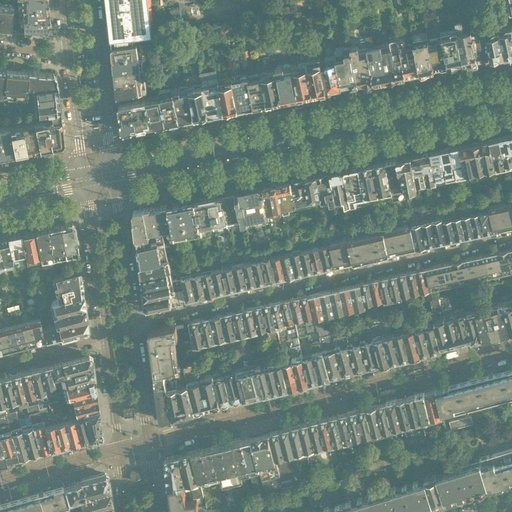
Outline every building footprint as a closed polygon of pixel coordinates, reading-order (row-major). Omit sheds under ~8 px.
[(153,31),(149,0),(106,0),(112,44),(134,41),(133,33),(153,31)] [(0,27),(9,28),(12,4),(8,3),(2,3),(0,19),(0,27)] [(48,6),(18,6),(18,18),(20,18),(49,18),(48,6)] [(172,27),(182,25),(180,8),(170,10),(172,10),(173,18),(171,18),(172,27)] [(49,18),(20,18),(20,29),(47,32),(50,29),(49,18)] [(455,22),(456,27),(463,62),(477,59),(471,31),(471,29),(464,30),(462,21),(455,22)] [(507,28),(499,30),(504,54),(511,52),(511,24),(506,25),(507,28)] [(441,30),(442,39),(448,65),(463,62),(456,27),(441,30)] [(499,28),(485,30),(486,33),(491,56),(504,54),(499,30),(499,28)] [(478,34),(477,30),(471,31),(477,59),(491,56),(486,33),(478,34)] [(422,34),(413,35),(413,36),(420,71),(434,68),(428,39),(427,36),(422,36),(422,34)] [(381,42),(383,52),(388,77),(406,74),(398,37),(398,36),(389,38),(390,40),(387,39),(383,40),(381,42)] [(405,36),(398,37),(406,74),(420,71),(413,36),(405,38),(405,36)] [(437,37),(428,39),(434,68),(448,65),(442,39),(438,39),(437,37)] [(134,41),(112,44),(113,58),(142,54),(140,41),(134,42),(134,41)] [(374,80),(368,47),(367,46),(359,48),(358,45),(351,46),(359,83),(374,80)] [(359,83),(351,46),(344,48),(345,52),(336,54),(342,85),(343,85),(344,86),(345,86),(346,86),(347,86),(348,85),(349,85),(350,84),(350,83),(351,85),(359,83)] [(375,53),(374,46),(371,46),(368,47),(374,80),(388,77),(383,52),(375,53)] [(142,54),(113,58),(115,69),(144,66),(142,54)] [(342,85),(336,54),(325,56),(325,59),(320,60),(326,90),(331,89),(331,87),(332,87),(333,87),(334,88),(335,88),(336,88),(337,88),(338,87),(339,86),(340,86),(340,85),(341,85),(342,85)] [(320,57),(306,60),(313,92),(326,90),(320,60),(320,57)] [(306,60),(292,63),(299,95),(313,92),(306,60)] [(275,67),(281,99),(299,95),(292,63),(275,67)] [(144,66),(115,69),(116,82),(146,77),(144,66)] [(13,99),(16,68),(5,67),(3,93),(9,94),(9,99),(13,99)] [(261,70),(262,76),(268,101),(281,99),(275,67),(261,70)] [(26,85),(27,69),(16,68),(13,99),(18,99),(18,95),(25,95),(25,94),(25,89),(26,85)] [(40,87),(40,71),(27,69),(26,85),(32,86),(32,88),(40,87)] [(57,85),(55,75),(52,72),(40,71),(40,87),(57,85)] [(248,72),(232,76),(238,107),(254,104),(249,76),(248,72)] [(257,74),(249,76),(254,104),(268,101),(262,76),(258,76),(257,74)] [(232,76),(218,78),(225,110),(238,107),(232,76)] [(146,77),(116,82),(117,94),(122,93),(128,92),(148,89),(146,77)] [(225,110),(218,78),(203,81),(209,113),(225,110)] [(209,113),(203,81),(189,84),(196,116),(209,113)] [(174,87),(174,91),(180,119),(196,116),(189,84),(174,87)] [(40,87),(32,88),(25,89),(25,94),(35,93),(37,113),(50,111),(59,110),(57,85),(40,87)] [(160,94),(161,96),(166,122),(180,119),(174,91),(160,94)] [(161,96),(147,99),(152,125),(166,122),(161,96)] [(147,99),(133,101),(138,128),(152,125),(147,99)] [(133,101),(118,104),(121,128),(125,130),(138,128),(133,101)] [(26,150),(21,124),(21,123),(17,102),(4,103),(9,125),(14,153),(26,150)] [(63,140),(59,110),(50,111),(51,117),(46,118),(51,145),(61,143),(63,140)] [(42,123),(34,124),(39,148),(51,145),(46,118),(41,119),(42,123)] [(39,148),(34,124),(27,126),(26,122),(21,123),(21,124),(26,150),(39,148)] [(14,153),(9,125),(0,126),(0,150),(1,155),(14,153)] [(511,148),(509,134),(499,136),(505,163),(511,161),(511,148)] [(499,136),(489,138),(495,165),(505,163),(499,136)] [(489,138),(479,140),(485,167),(495,165),(489,138)] [(479,140),(469,142),(475,169),(485,167),(479,140)] [(469,142),(460,144),(465,171),(475,169),(469,142)] [(460,144),(450,146),(455,173),(465,171),(460,144)] [(450,146),(440,148),(445,175),(455,173),(450,146)] [(440,148),(430,150),(435,177),(445,175),(440,148)] [(430,150),(420,152),(425,179),(435,177),(430,150)] [(420,152),(411,154),(416,181),(425,179),(420,152)] [(411,154),(398,156),(397,157),(403,188),(405,188),(406,188),(413,186),(417,185),(416,181),(411,154)] [(385,159),(391,191),(392,198),(405,196),(403,188),(397,157),(385,159)] [(391,191),(385,159),(359,164),(366,198),(366,199),(379,197),(378,193),(391,191)] [(359,164),(343,168),(351,202),(366,199),(366,198),(359,164)] [(343,168),(330,170),(336,200),(336,202),(344,200),(345,203),(351,202),(343,168)] [(316,173),(321,197),(322,205),(331,203),(331,201),(336,200),(330,170),(316,173)] [(316,173),(303,176),(308,200),(321,197),(316,173)] [(303,176),(290,178),(296,205),(308,202),(308,200),(303,176)] [(290,178),(277,181),(283,213),(289,211),(288,209),(296,207),(296,205),(290,178)] [(277,181),(263,184),(269,213),(276,212),(276,214),(283,213),(277,181)] [(235,189),(241,218),(242,220),(247,219),(247,218),(269,213),(263,184),(235,189)] [(241,218),(235,189),(222,192),(228,223),(234,222),(234,219),(241,218)] [(228,223),(222,192),(208,195),(214,226),(228,223)] [(214,226),(208,195),(195,198),(201,228),(214,226)] [(202,235),(201,228),(195,198),(168,203),(172,227),(174,237),(187,234),(188,238),(202,235)] [(511,225),(507,202),(498,204),(503,228),(511,225)] [(168,203),(155,206),(161,234),(162,233),(166,233),(165,228),(172,227),(168,203)] [(503,228),(498,204),(489,206),(489,209),(494,230),(503,228)] [(161,234),(155,206),(144,208),(149,235),(156,234),(158,242),(164,241),(162,233),(161,234)] [(149,235),(144,208),(134,210),(133,210),(133,211),(132,212),(132,213),(137,246),(146,244),(144,237),(149,235)] [(494,230),(489,209),(480,211),(485,232),(494,230)] [(480,211),(470,213),(475,234),(485,232),(480,211)] [(470,213),(461,215),(465,236),(475,234),(470,213)] [(461,215),(451,217),(456,238),(465,236),(461,215)] [(442,217),(431,219),(436,242),(447,240),(442,219),(442,217)] [(451,217),(442,219),(447,240),(456,238),(451,217)] [(397,251),(392,227),(391,225),(392,225),(391,223),(396,222),(395,219),(376,223),(377,227),(382,226),(382,227),(383,227),(383,229),(388,253),(397,251)] [(431,219),(421,222),(426,245),(436,242),(431,219)] [(71,222),(59,225),(65,256),(78,253),(74,225),(71,222)] [(421,222),(410,224),(416,247),(426,245),(421,222)] [(410,223),(392,227),(397,251),(416,247),(410,224),(410,223)] [(59,225),(47,227),(53,258),(65,256),(59,225)] [(47,227),(34,230),(40,259),(40,261),(53,258),(47,227)] [(383,229),(365,233),(371,257),(388,253),(383,229)] [(34,230),(21,232),(23,245),(27,262),(40,259),(34,230)] [(21,232),(7,235),(10,248),(23,245),(21,232)] [(365,233),(347,237),(353,261),(371,257),(365,233)] [(7,235),(0,236),(0,267),(13,265),(10,248),(7,235)] [(329,241),(335,265),(353,261),(347,237),(329,241)] [(164,241),(158,242),(146,244),(137,246),(139,264),(168,258),(164,241)] [(329,243),(319,245),(324,268),(334,266),(329,243)] [(319,245),(316,246),(309,247),(315,270),(324,268),(319,245)] [(260,249),(261,253),(261,255),(267,281),(277,278),(271,256),(269,247),(260,249)] [(309,247),(300,249),(305,272),(315,270),(309,247)] [(305,272),(300,249),(290,252),(295,274),(305,272)] [(511,270),(511,269),(507,249),(498,251),(503,272),(511,270)] [(503,272),(498,251),(489,253),(494,274),(503,272)] [(295,274),(290,252),(281,254),(286,276),(295,274)] [(494,274),(489,253),(480,255),(485,276),(494,274)] [(281,254),(271,256),(277,278),(286,276),(281,254)] [(261,255),(258,255),(251,257),(252,260),(257,283),(267,281),(261,255)] [(485,276),(480,255),(471,257),(476,278),(485,276)] [(476,278),(471,257),(462,259),(467,280),(476,278)] [(170,269),(168,258),(139,264),(141,276),(170,269)] [(467,280),(462,259),(453,261),(458,282),(467,280)] [(257,283),(252,260),(243,263),(248,285),(257,283)] [(458,282),(453,261),(444,263),(449,284),(458,282)] [(248,285),(243,263),(232,265),(238,287),(248,285)] [(449,284),(444,263),(435,265),(440,286),(449,284)] [(232,265),(222,267),(227,290),(238,287),(232,265)] [(440,286),(435,265),(425,267),(430,289),(440,286)] [(222,267),(212,270),(217,292),(227,290),(222,267)] [(425,267),(416,269),(421,290),(430,288),(425,267)] [(53,282),(54,288),(82,281),(80,269),(54,276),(56,282),(53,282)] [(173,280),(170,269),(141,276),(142,287),(169,280),(173,280)] [(416,269),(407,271),(412,292),(421,290),(416,269)] [(217,292),(212,270),(202,272),(207,294),(217,292)] [(407,271),(398,273),(402,294),(412,292),(407,271)] [(202,272),(191,274),(196,297),(207,294),(202,272)] [(398,273),(388,275),(393,296),(402,294),(398,273)] [(196,297),(191,274),(181,277),(181,278),(183,288),(186,299),(196,297)] [(388,275),(379,277),(384,298),(393,296),(388,275)] [(379,277),(369,280),(374,300),(384,298),(379,277)] [(183,288),(181,278),(173,280),(169,280),(142,287),(143,297),(169,291),(183,288)] [(374,300),(369,280),(360,282),(365,302),(374,300)] [(82,281),(54,288),(56,294),(59,293),(60,299),(83,293),(82,281)] [(360,282),(350,284),(356,308),(366,305),(365,302),(360,282)] [(350,284),(340,286),(346,310),(356,308),(350,284)] [(340,286),(330,289),(336,312),(346,310),(340,286)] [(330,289),(320,291),(325,314),(336,312),(330,289)] [(169,291),(143,297),(144,305),(148,308),(171,302),(169,291)] [(325,314),(320,291),(310,293),(318,330),(324,328),(321,315),(325,314)] [(472,339),(465,314),(464,310),(460,292),(450,295),(454,313),(455,315),(462,342),(472,339)] [(83,293),(60,299),(51,301),(52,306),(50,306),(52,313),(85,305),(83,293)] [(318,330),(310,293),(299,295),(307,332),(318,330)] [(307,332),(299,295),(290,297),(295,318),(299,334),(307,332)] [(462,342),(455,315),(454,313),(450,295),(439,297),(444,316),(445,318),(452,344),(462,342)] [(295,318),(290,297),(281,300),(286,320),(295,318)] [(452,344),(445,318),(444,316),(439,297),(429,300),(434,319),(435,322),(442,347),(452,344)] [(511,297),(503,300),(510,330),(511,329),(511,297)] [(510,330),(503,300),(502,299),(498,301),(499,305),(494,306),(501,332),(510,330)] [(286,320),(281,300),(271,302),(276,323),(286,320)] [(276,323),(271,302),(263,304),(268,326),(272,342),(278,340),(280,340),(276,323)] [(489,308),(489,306),(488,303),(484,304),(492,334),(501,332),(494,306),(489,308)] [(18,304),(6,307),(8,312),(19,309),(18,304)] [(263,304),(253,306),(258,328),(268,326),(263,304)] [(481,305),(481,307),(482,310),(477,311),(476,311),(483,337),(492,334),(484,304),(481,305)] [(85,305),(52,313),(53,318),(57,317),(58,324),(86,317),(85,305)] [(253,306),(243,308),(248,331),(258,328),(253,306)] [(243,308),(232,311),(237,333),(248,331),(243,308)] [(232,311),(222,313),(227,336),(237,333),(232,311)] [(476,311),(473,312),(465,314),(472,339),(483,337),(476,311)] [(401,357),(394,332),(391,318),(389,312),(379,314),(380,317),(381,320),(384,334),(391,360),(401,357)] [(222,313),(211,316),(216,338),(227,336),(222,313)] [(211,316),(200,318),(205,341),(216,338),(211,316)] [(39,317),(30,319),(36,342),(45,340),(42,328),(39,317)] [(86,317),(58,324),(61,335),(85,329),(88,326),(86,317)] [(384,334),(381,320),(380,317),(370,320),(370,322),(374,337),(381,363),(391,360),(384,334)] [(200,318),(190,320),(195,343),(205,341),(200,318)] [(30,319),(21,322),(27,344),(36,342),(30,319)] [(21,322),(13,324),(19,346),(27,344),(21,322)] [(435,322),(425,324),(431,350),(442,347),(435,322)] [(177,368),(173,339),(173,337),(178,336),(176,323),(150,329),(149,329),(149,330),(148,330),(148,331),(148,332),(154,374),(171,369),(177,368)] [(368,366),(361,340),(361,338),(358,325),(357,323),(345,326),(345,328),(348,341),(356,369),(368,366)] [(13,324),(4,326),(10,349),(19,346),(13,324)] [(58,324),(42,328),(45,340),(61,335),(58,324)] [(425,324),(415,327),(421,352),(431,350),(425,324)] [(4,326),(0,327),(0,346),(1,351),(10,349),(4,326)] [(415,327),(405,330),(411,355),(421,352),(415,327)] [(356,369),(348,341),(345,328),(332,331),(336,344),(343,372),(356,369)] [(405,330),(394,332),(401,357),(411,355),(405,330)] [(343,372),(336,344),(332,331),(320,335),(320,337),(330,376),(343,372)] [(310,381),(303,355),(298,335),(288,338),(292,353),(300,383),(310,381)] [(381,363),(374,337),(366,339),(366,336),(361,338),(361,340),(368,366),(381,363)] [(330,376),(324,350),(323,347),(320,337),(310,340),(313,350),(314,353),(320,378),(330,376)] [(288,338),(280,340),(278,340),(282,356),(283,360),(290,386),(300,383),(292,353),(288,338)] [(255,359),(254,351),(253,347),(242,350),(246,361),(247,365),(256,363),(255,359)] [(238,372),(248,370),(247,367),(247,365),(246,361),(242,350),(232,352),(237,370),(238,372)] [(273,390),(266,365),(262,366),(258,350),(254,351),(255,359),(256,363),(264,392),(273,390)] [(307,354),(303,355),(310,381),(320,378),(314,353),(313,350),(306,352),(307,354)] [(88,353),(62,360),(65,371),(92,364),(91,355),(88,353)] [(232,401),(225,373),(221,374),(220,370),(216,356),(209,358),(213,372),(213,373),(221,403),(232,401)] [(278,357),(273,358),(281,388),(290,386),(283,360),(279,361),(278,357)] [(281,388),(273,358),(269,359),(270,364),(266,365),(273,390),(281,388)] [(62,360),(49,363),(53,376),(65,372),(65,371),(62,360)] [(54,380),(53,376),(49,363),(39,366),(45,388),(49,387),(48,382),(54,380)] [(208,407),(200,376),(197,363),(184,366),(188,382),(195,410),(208,407)] [(247,365),(247,367),(248,370),(254,395),(264,392),(256,363),(247,365)] [(65,371),(65,372),(68,383),(94,376),(92,364),(65,371)] [(39,366),(29,368),(34,391),(45,388),(39,366)] [(195,410),(188,382),(184,366),(177,368),(171,369),(175,385),(170,387),(177,415),(180,414),(184,413),(195,410)] [(224,369),(225,373),(232,401),(244,398),(238,372),(237,370),(233,371),(231,367),(224,369)] [(511,367),(435,387),(442,415),(443,416),(511,398),(511,367)] [(29,368),(19,371),(25,393),(34,391),(29,368)] [(175,385),(171,369),(154,374),(159,416),(163,418),(177,415),(170,387),(175,385)] [(248,370),(238,372),(244,398),(254,395),(248,370)] [(19,371),(10,373),(15,396),(17,395),(18,399),(24,397),(23,394),(25,393),(19,371)] [(10,373),(0,375),(0,377),(6,399),(16,397),(15,396),(10,373)] [(213,373),(200,376),(208,407),(221,403),(213,373)] [(94,376),(68,383),(63,384),(64,389),(67,388),(68,395),(71,394),(96,388),(94,376)] [(6,399),(0,377),(0,412),(9,410),(6,399)] [(435,387),(423,390),(431,418),(442,415),(435,387)] [(96,388),(71,394),(68,395),(70,404),(73,403),(97,397),(96,388)] [(423,390),(415,393),(422,421),(431,418),(423,390)] [(422,421),(415,393),(405,395),(416,436),(425,434),(422,421)] [(416,436),(405,395),(395,398),(404,430),(406,439),(416,436)] [(97,397),(73,403),(75,411),(82,410),(98,405),(97,397)] [(404,430),(395,398),(385,400),(393,429),(394,432),(404,430)] [(385,400),(375,403),(383,431),(393,429),(385,400)] [(50,448),(44,424),(38,402),(26,405),(30,420),(39,451),(50,448)] [(365,406),(372,432),(373,434),(383,431),(375,403),(365,406)] [(98,405),(82,410),(83,414),(89,437),(99,435),(100,434),(101,433),(101,432),(101,431),(98,405)] [(133,406),(125,407),(123,407),(124,416),(134,414),(133,406)] [(372,432),(365,406),(356,408),(363,434),(372,432)] [(356,408),(347,411),(353,437),(363,434),(356,408)] [(5,412),(18,457),(28,454),(16,409),(5,412)] [(347,411),(337,413),(344,439),(353,437),(347,411)] [(337,413),(327,416),(334,442),(344,439),(337,413)] [(73,414),(63,416),(69,443),(79,440),(74,417),(73,414)] [(83,414),(74,417),(79,440),(89,437),(83,414)] [(62,415),(52,418),(53,421),(60,445),(69,443),(63,416),(62,415)] [(473,423),(471,415),(449,421),(451,429),(473,423)] [(334,442),(327,416),(317,418),(324,444),(327,455),(332,454),(329,443),(334,442)] [(317,418),(308,421),(315,446),(324,444),(317,418)] [(25,426),(21,427),(28,454),(39,451),(30,420),(24,422),(25,426)] [(53,421),(48,423),(44,424),(50,448),(60,445),(53,421)] [(323,477),(315,446),(308,421),(298,423),(305,449),(313,480),(323,477)] [(298,423),(288,426),(295,452),(305,449),(298,423)] [(2,430),(0,430),(0,440),(6,461),(18,457),(9,426),(1,428),(2,430)] [(295,452),(288,426),(279,428),(285,454),(294,486),(303,483),(301,474),(295,452)] [(294,486),(285,454),(279,428),(269,431),(276,460),(282,482),(284,489),(294,486)] [(276,460),(269,431),(251,435),(258,463),(260,469),(264,487),(282,482),(276,460)] [(260,469),(258,463),(251,435),(241,438),(248,465),(250,475),(254,490),(264,487),(260,469)] [(248,465),(241,438),(231,440),(238,468),(240,477),(241,477),(250,475),(248,465)] [(238,468),(231,440),(221,443),(231,485),(242,482),(241,477),(240,477),(238,468)] [(231,485),(221,443),(211,445),(220,480),(220,479),(222,487),(231,485)] [(400,446),(402,453),(409,450),(407,443),(400,446)] [(211,445),(202,448),(210,482),(220,480),(211,445)] [(428,453),(426,446),(417,448),(419,456),(428,453)] [(511,447),(479,458),(479,459),(481,465),(488,487),(511,479),(511,447)] [(202,448),(192,450),(198,477),(204,476),(205,483),(210,482),(202,448)] [(348,475),(416,455),(414,449),(409,450),(402,453),(390,456),(383,458),(346,470),(347,471),(348,475)] [(381,452),(383,458),(390,456),(388,449),(381,452)] [(198,477),(192,450),(179,454),(186,483),(189,482),(199,480),(198,477)] [(179,454),(167,457),(165,460),(168,486),(183,484),(186,483),(179,454)] [(488,487),(481,465),(479,459),(458,465),(458,468),(466,494),(488,487)] [(466,494),(458,468),(436,475),(444,500),(466,494)] [(132,480),(144,478),(143,470),(131,472),(132,480)] [(424,477),(425,480),(432,504),(444,500),(436,475),(435,472),(436,477),(429,479),(429,476),(424,477)] [(104,473),(80,479),(84,496),(109,489),(107,475),(104,473)] [(80,479),(62,484),(70,510),(81,507),(81,509),(82,509),(82,510),(83,509),(80,497),(84,496),(80,479)] [(432,504),(425,480),(418,482),(417,479),(413,481),(414,483),(407,485),(406,483),(402,484),(402,487),(410,511),(432,504)] [(204,496),(200,483),(199,480),(189,482),(193,497),(204,496)] [(0,511),(70,511),(70,510),(62,484),(39,491),(0,502),(0,511)] [(195,511),(195,507),(198,506),(197,499),(184,499),(183,484),(168,486),(171,511),(195,511)] [(236,498),(245,496),(243,486),(233,488),(236,498)] [(405,511),(410,511),(402,487),(396,489),(395,486),(390,488),(391,490),(385,492),(384,489),(379,491),(380,494),(385,511),(405,511)] [(109,489),(84,496),(80,497),(83,509),(111,501),(109,489)] [(385,511),(380,494),(374,496),(373,493),(368,494),(369,497),(362,499),(362,496),(357,498),(358,500),(361,511),(385,511)] [(351,500),(346,501),(347,505),(349,511),(361,511),(358,500),(351,502),(351,500)] [(112,511),(111,501),(83,509),(82,510),(83,511),(112,511)]
